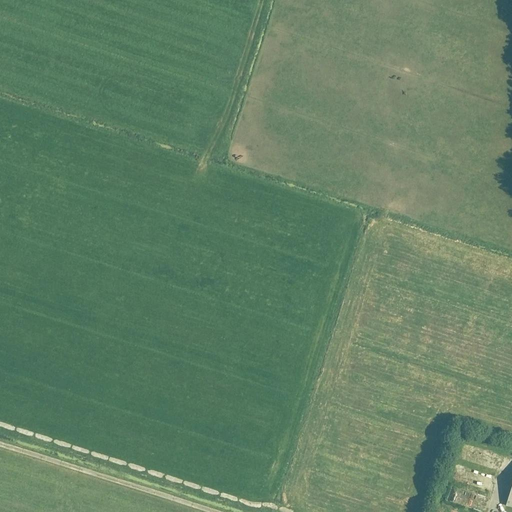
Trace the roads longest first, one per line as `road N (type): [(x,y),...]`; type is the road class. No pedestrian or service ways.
road 1 (track): [(0,425),(289,511)]
road 2 (track): [(0,445),(207,511)]
